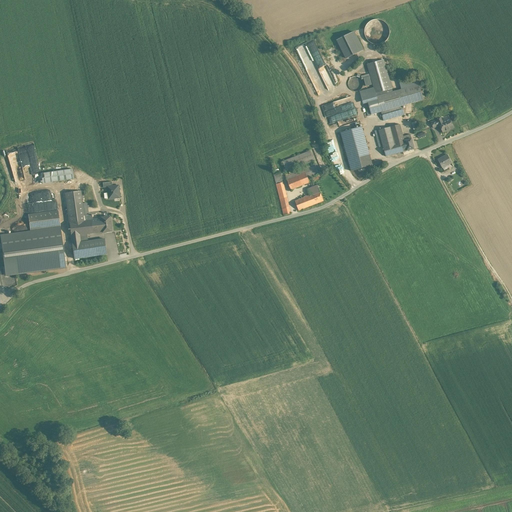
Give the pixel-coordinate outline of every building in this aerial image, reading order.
[(382,43),(386,41),(388,37),(389,33),(389,29),(387,26),(385,23),(382,21),(378,20),(375,20),(371,21),(368,24),(366,28),(365,32),(365,36),(367,39),(370,42),(374,44),(378,44),(382,43)] [(354,31),(336,40),(346,60),(364,50),(354,31)] [(392,92),(383,60),(367,64),(374,88),(376,96),(392,92)] [(363,87),(363,84),(363,81),(361,78),(358,77),(356,76),(353,77),(350,78),(349,81),(348,84),(349,87),(350,89),(353,91),(356,91),(359,91),(361,89),(363,87)] [(323,79),(328,90),(336,87),(331,77),(329,78),(328,77),(323,79)] [(392,92),(376,96),(377,100),(368,103),(371,115),(381,112),(402,106),(423,100),(419,84),(392,92)] [(376,96),(374,88),(359,92),(363,104),(368,103),(377,100),(376,96)] [(348,123),(358,121),(352,96),(322,104),(327,124),(347,119),(348,123)] [(402,106),(381,112),(383,121),(405,115),(402,106)] [(439,123),(440,125),(443,132),(454,128),(450,118),(439,123)] [(400,124),(378,130),(383,147),(386,156),(407,150),(404,141),(404,140),(403,136),(400,124)] [(362,126),(341,132),(351,171),(372,165),(362,126)] [(404,140),(404,141),(407,150),(407,151),(414,149),(411,139),(404,140)] [(300,170),(285,176),(287,180),(306,173),(308,178),(319,173),(315,164),(304,168),(303,165),(314,160),(310,151),(282,161),(286,171),(299,166),(300,170)] [(9,159),(14,183),(33,179),(30,166),(27,167),(25,156),(20,157),(19,155),(14,156),(14,158),(9,159)] [(448,155),(438,160),(442,168),(452,162),(448,155)] [(72,169),(41,173),(42,183),(73,179),(72,169)] [(280,173),(274,175),(276,184),(283,183),(280,173)] [(306,173),(287,180),(291,190),(309,182),(308,178),(306,173)] [(283,183),(276,184),(280,199),(284,215),(290,213),(283,183)] [(317,185),(307,189),(310,195),(313,194),(320,191),(317,185)] [(113,186),(108,187),(108,193),(109,198),(109,199),(120,198),(119,186),(113,186)] [(81,191),(65,193),(69,223),(84,221),(83,216),(87,215),(88,214),(86,203),(82,204),(81,191)] [(320,191),(313,194),(316,204),(323,201),(320,191)] [(307,196),(306,195),(305,196),(305,197),(295,201),(299,211),(316,204),(313,194),(310,195),(307,196)] [(58,211),(28,215),(30,231),(60,227),(58,211)] [(111,217),(102,218),(103,232),(112,231),(110,217),(111,217)] [(84,221),(69,223),(71,235),(79,234),(103,232),(102,218),(92,219),(92,220),(84,221)] [(61,233),(41,236),(42,248),(54,246),(63,245),(61,233)] [(104,238),(80,241),(79,234),(71,235),(74,256),(106,252),(104,238)] [(63,245),(54,246),(56,262),(65,261),(63,245)]
